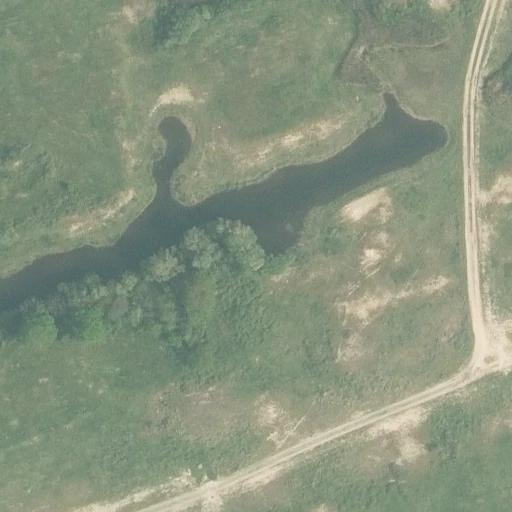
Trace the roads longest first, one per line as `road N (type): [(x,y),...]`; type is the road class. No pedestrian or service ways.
road 1 (track): [(146,511),(511,358)]
road 2 (track): [(480,371),(470,82),(492,0)]
